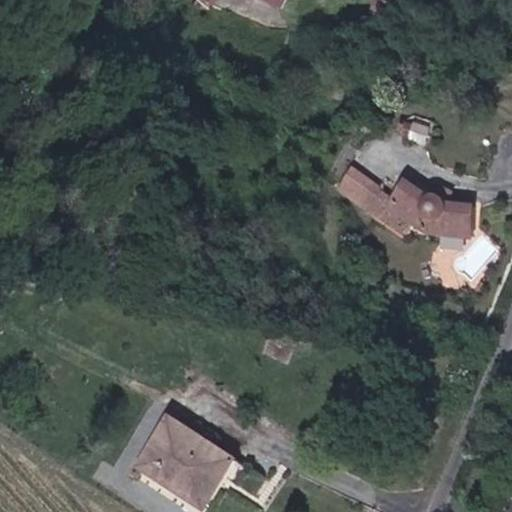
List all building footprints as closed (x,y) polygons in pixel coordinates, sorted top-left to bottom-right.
[(259,0),(281,10),(285,0),(259,0)] [(386,181),(357,160),(344,179),(372,200),(386,181)] [(474,231),(478,200),(451,196),(448,192),(447,191),(442,189),(439,189),(435,190),(414,174),(403,194),(386,181),(372,200),(376,203),(372,212),(413,236),(422,215),(440,226),(474,231)] [(145,468),(200,504),(219,473),(227,479),(237,461),(176,420),(145,468)] [(219,473),(200,504),(207,510),(227,479),(219,473)]
